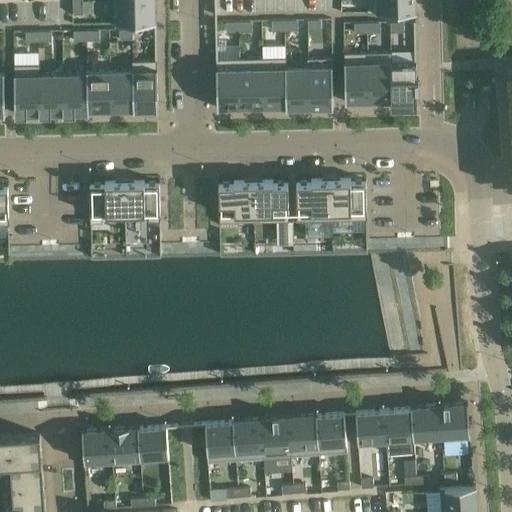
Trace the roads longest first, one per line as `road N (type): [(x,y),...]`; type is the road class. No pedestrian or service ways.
road 1 (residential): [(480,232),(477,179),(451,147),(193,146)]
road 2 (residential): [(511,510),(480,232)]
road 3 (residential): [(193,146),(0,151)]
road 4 (residential): [(189,0),(193,146)]
